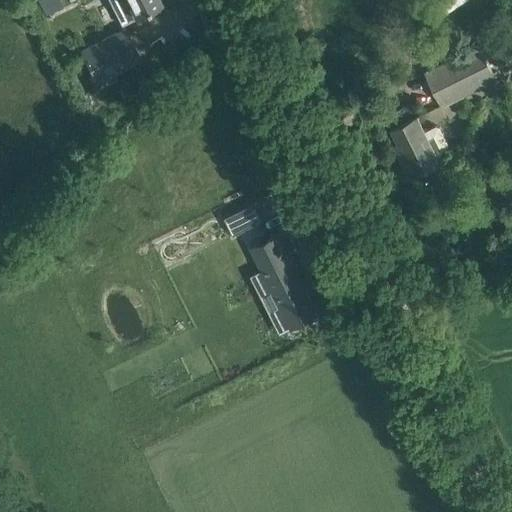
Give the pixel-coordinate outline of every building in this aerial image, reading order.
[(161,1),(160,0),(108,0),(121,24),(136,17),(135,14),(161,1)] [(441,0),(447,10),(464,0),(441,0)] [(60,35),(81,25),(73,9),(52,20),(60,35)] [(141,58),(125,28),(81,52),(97,82),(141,58)] [(479,45),(425,72),(442,104),(495,77),(479,45)] [(436,126),(424,132),(416,117),(393,129),(407,157),(401,160),(409,176),(439,162),(438,159),(449,153),(451,150),(439,127),(436,126)] [(253,203),(252,203),(254,205),(227,219),(225,217),(224,217),(233,234),(262,219),(253,203)] [(285,233),(256,247),(295,326),(324,311),(285,233)]
